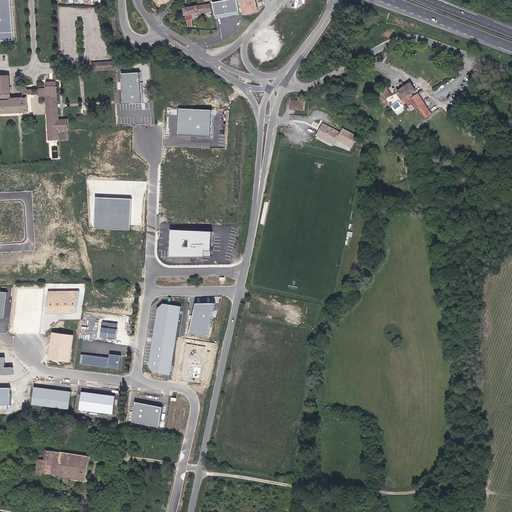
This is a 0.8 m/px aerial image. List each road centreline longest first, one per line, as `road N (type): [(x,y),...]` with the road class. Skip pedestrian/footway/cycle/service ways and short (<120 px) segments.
road 1 (tertiary): [(262,164),(190,511)]
road 2 (track): [(199,471),(383,492),(486,491)]
road 3 (residential): [(283,87),(305,87),(404,38),(511,70)]
road 4 (residential): [(150,271),(151,136)]
road 5 (trunk): [(389,0),(511,47)]
